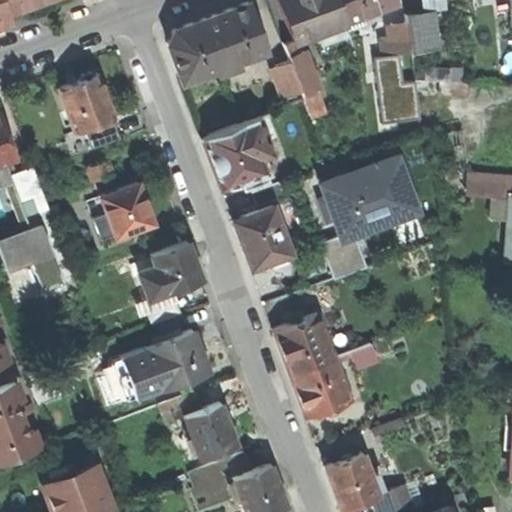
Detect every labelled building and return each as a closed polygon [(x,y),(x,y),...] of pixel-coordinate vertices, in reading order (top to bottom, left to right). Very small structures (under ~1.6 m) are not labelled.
[(0,0),(0,18),(6,16),(3,7),(22,0),(0,0)] [(243,0),(171,27),(163,40),(177,80),(210,67),(212,72),(236,63),(235,59),(263,48),(245,0),(243,0)] [(333,0),(275,0),(289,37),(295,34),(334,20),(339,35),(346,32),(341,18),(333,0)] [(333,0),(341,18),(389,0),(333,0)] [(430,9),(404,12),(405,20),(408,49),(434,46),(430,9)] [(408,49),(405,20),(389,22),(390,35),(392,51),(408,49)] [(295,34),(289,37),(279,40),(286,59),(297,88),(302,102),(318,96),(295,34)] [(392,51),(390,35),(377,36),(379,53),(392,52),(392,51)] [(297,88),(286,59),(268,66),(278,95),(297,88)] [(111,115),(94,72),(91,73),(85,70),(79,73),(76,78),(55,86),(72,130),(111,115)] [(434,78),(412,78),(418,129),(441,126),(434,78)] [(255,114),(198,135),(217,186),(237,179),(240,188),(271,177),(263,154),(269,152),(255,114)] [(0,129),(0,160),(10,156),(0,129)] [(392,144),(309,175),(332,239),(416,208),(392,144)] [(105,161),(86,167),(90,179),(109,173),(105,161)] [(30,170),(19,175),(28,198),(40,194),(30,170)] [(465,188),(506,191),(509,192),(510,173),(466,170),(465,188)] [(133,179),(95,194),(112,234),(149,219),(133,179)] [(511,191),(509,192),(506,191),(501,260),(511,260),(511,191)] [(287,250),(269,202),(229,217),(247,265),(287,250)] [(34,218),(0,229),(0,262),(1,267),(46,251),(34,218)] [(199,274),(184,237),(148,252),(152,263),(136,270),(147,296),(199,274)] [(170,299),(143,310),(149,324),(175,313),(170,299)] [(269,326),(286,371),(331,354),(314,310),(269,326)] [(206,368),(189,326),(110,356),(107,361),(121,396),(127,398),(206,368)] [(365,341),(345,348),(351,365),(371,357),(365,341)] [(331,354),(286,371),(303,416),(348,398),(331,354)] [(56,357),(23,370),(36,401),(68,388),(56,357)] [(12,380),(0,384),(0,420),(16,414),(11,400),(18,397),(12,380)] [(171,417),(179,414),(198,406),(191,388),(164,399),(171,417)] [(198,406),(179,414),(196,457),(233,443),(216,399),(198,406)] [(22,428),(16,414),(0,420),(0,455),(35,442),(29,426),(22,428)] [(395,416),(371,426),(376,438),(400,429),(395,416)] [(218,480),(229,475),(248,468),(241,449),(211,461),(218,480)] [(366,473),(358,450),(321,464),(336,506),(369,494),(372,493),(371,488),(378,485),(372,471),(366,473)] [(41,485),(92,465),(88,455),(0,488),(0,502),(3,511),(13,511),(31,505),(34,511),(44,511),(51,510),(41,485)] [(218,480),(211,461),(185,471),(191,485),(187,486),(195,508),(229,495),(224,481),(230,479),(229,475),(218,480)] [(258,511),(282,503),(266,461),(248,468),(229,475),(230,479),(224,481),(229,495),(235,493),(242,511),(258,511)] [(107,506),(92,465),(41,485),(51,510),(44,511),(92,511),(93,511),(107,506)] [(399,483),(372,493),(369,494),(375,511),(395,511),(408,507),(399,483)]
